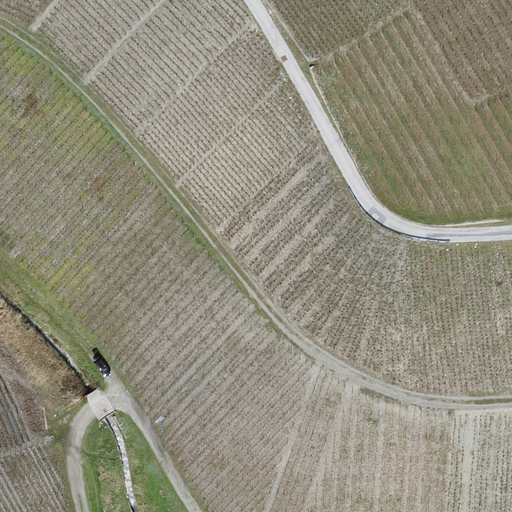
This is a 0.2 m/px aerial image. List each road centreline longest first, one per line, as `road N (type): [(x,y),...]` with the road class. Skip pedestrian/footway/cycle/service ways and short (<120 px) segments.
road 1 (track): [(511,401),(396,395),(293,345),(60,73),(0,26)]
road 2 (unclassified): [(511,235),(434,240),(381,227),(351,196),(239,0)]
road 3 (track): [(79,511),(69,446),(80,412),(99,403),(126,410),(142,428),(189,511)]
